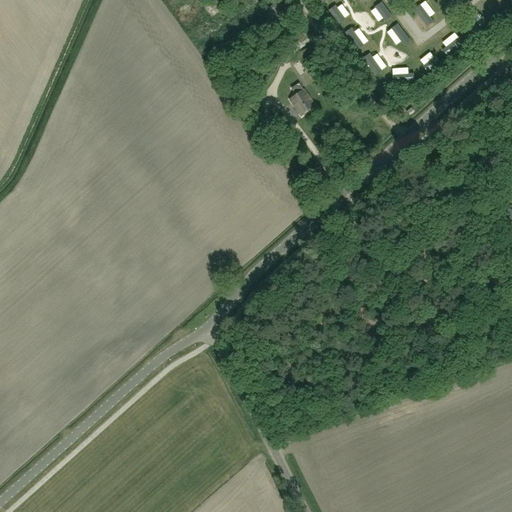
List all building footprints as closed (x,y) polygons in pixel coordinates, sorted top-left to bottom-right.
[(304,38),(291,18),(282,3),(279,0),(265,0),(261,3),(267,12),(288,47),(304,38)] [(426,0),(423,0),(414,8),(421,15),(431,5),(426,0)] [(346,13),(352,8),(347,2),(341,6),(346,13)] [(471,17),(479,12),(474,5),(466,11),(471,17)] [(341,7),(336,9),(340,18),(345,16),(341,7)] [(484,18),(479,29),(484,32),(490,21),(484,18)] [(350,26),(354,35),(362,31),(358,22),(350,26)] [(304,66),(327,50),(320,40),(297,56),(304,66)] [(378,68),(386,62),(379,54),(372,60),(378,68)] [(415,87),(425,83),(420,73),(411,78),(415,87)] [(301,116),(316,107),(306,91),(304,92),(299,84),(292,89),(296,95),(290,100),(301,116)] [(480,204),(470,207),(472,214),(482,211),(480,204)]
